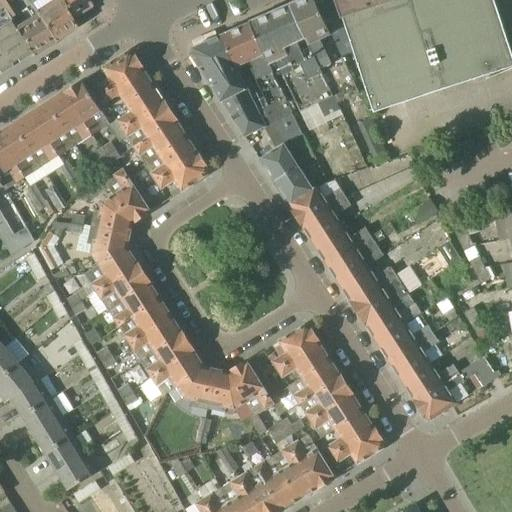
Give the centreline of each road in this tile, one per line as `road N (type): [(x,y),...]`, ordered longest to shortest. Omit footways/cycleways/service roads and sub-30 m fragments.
road 1 (residential): [(315,293),(234,340),(206,329),(158,244),(163,230),(244,180)]
road 2 (residential): [(422,456),(315,293)]
road 3 (residential): [(244,180),(140,19)]
road 4 (residential): [(0,109),(140,19)]
road 5 (residential): [(315,293),(244,180)]
